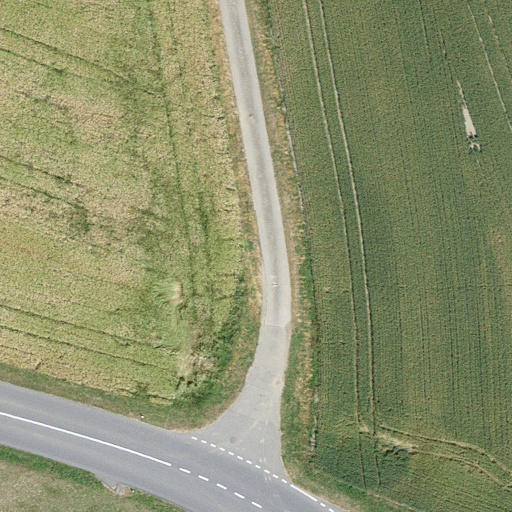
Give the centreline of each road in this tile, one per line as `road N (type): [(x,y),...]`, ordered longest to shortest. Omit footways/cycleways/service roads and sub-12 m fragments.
road 1 (track): [(232,0),(278,276),(262,407),(231,492)]
road 2 (tertiary): [(268,511),(176,467),(0,413)]
